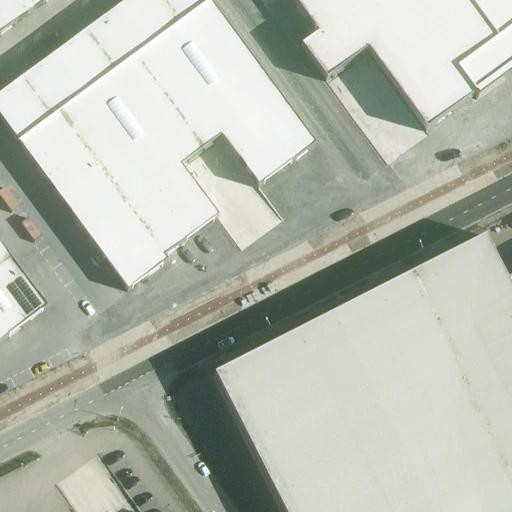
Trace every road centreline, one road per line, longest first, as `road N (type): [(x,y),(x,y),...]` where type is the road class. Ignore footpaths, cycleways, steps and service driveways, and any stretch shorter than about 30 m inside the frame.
road 1 (unclassified): [(127,386),(511,189)]
road 2 (tertiary): [(216,511),(127,386)]
road 3 (tertiary): [(0,450),(127,386)]
